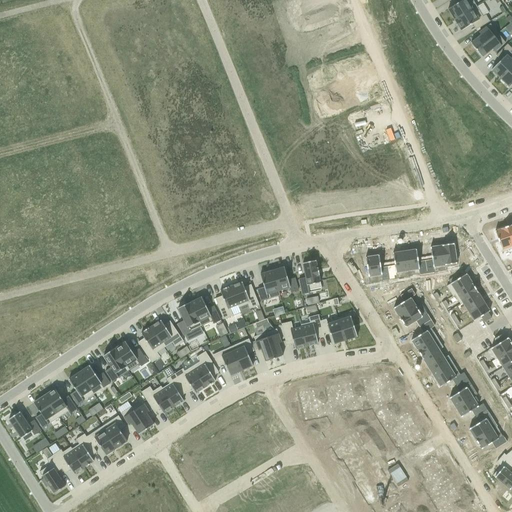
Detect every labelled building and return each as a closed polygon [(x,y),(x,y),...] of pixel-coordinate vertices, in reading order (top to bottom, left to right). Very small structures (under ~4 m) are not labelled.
[(457,0),(459,3),(447,10),(454,21),(476,7),(472,0),(457,0)] [(476,7),(454,21),(460,31),(472,24),(476,30),(489,22),(485,15),(483,17),(476,7)] [(480,36),(470,44),(476,51),(497,34),(490,24),(479,33),(480,36)] [(497,34),(476,51),(481,58),(492,50),(494,52),(505,43),(497,34)] [(500,61),(491,70),(500,79),(511,67),(511,54),(510,52),(511,50),(511,49),(507,45),(495,56),(500,61)] [(511,67),(500,79),(509,88),(511,84),(511,67)] [(501,229),(495,232),(502,253),(511,249),(511,244),(506,227),(500,229),(501,229)] [(442,246),(445,271),(446,271),(446,268),(457,266),(453,244),(442,246)] [(432,260),(425,261),(427,274),(445,271),(442,246),(430,248),(432,260)] [(416,250),(404,252),(408,277),(409,277),(408,276),(420,274),(420,275),(427,274),(425,261),(418,262),(416,250)] [(394,266),(387,267),(389,280),(408,277),(404,252),(392,254),(394,266)] [(378,256),(365,258),(369,283),(389,280),(387,267),(380,268),(378,256)] [(305,278),(298,279),(302,295),(309,294),(309,290),(321,288),(319,276),(317,268),(315,261),(302,264),(305,278)] [(284,267),(272,271),(279,297),(280,297),(279,292),(289,289),(291,294),(298,291),(294,279),(288,281),(284,267)] [(264,288),(257,290),(261,302),(279,297),(272,271),(260,275),(264,288)] [(466,274),(446,287),(452,296),(472,284),(466,274)] [(242,282),(231,287),(239,308),(247,304),(249,309),(259,306),(251,285),(244,288),(242,282)] [(472,284),(452,296),(452,297),(454,295),(460,304),(462,303),(478,293),(472,284)] [(222,296),(215,299),(223,320),(233,316),(230,309),(238,305),(238,308),(239,308),(231,287),(228,288),(228,287),(223,289),(223,290),(220,291),(222,296)] [(400,304),(393,309),(399,318),(421,305),(421,304),(418,306),(412,297),(415,295),(411,289),(400,296),(404,302),(403,302),(400,304)] [(478,293),(462,303),(467,312),(483,302),(478,293)] [(190,303),(189,303),(201,327),(212,321),(213,324),(220,321),(213,306),(207,309),(201,297),(190,303)] [(483,302),(467,312),(474,322),(480,317),(484,323),(491,318),(488,313),(489,312),(483,302)] [(183,321),(177,324),(183,336),(201,327),(189,303),(177,309),(183,321)] [(421,305),(399,318),(400,319),(404,326),(405,328),(416,321),(419,327),(431,320),(421,305)] [(349,314),(338,318),(345,341),(357,337),(349,314)] [(309,323),(301,325),(306,347),(318,344),(316,338),(323,337),(323,334),(320,322),(318,315),(308,318),(309,323)] [(326,320),(320,322),(323,334),(329,332),(333,345),(345,341),(338,318),(337,318),(338,321),(327,324),(326,320)] [(423,333),(411,341),(417,350),(437,338),(431,328),(434,326),(431,320),(419,327),(423,333)] [(160,321),(151,327),(164,348),(172,343),(175,347),(183,342),(170,321),(164,325),(160,321)] [(291,322),(281,324),(286,346),(293,344),(295,350),(306,347),(301,325),(300,325),(301,328),(293,330),(291,322)] [(144,339),(138,343),(151,363),(160,357),(157,353),(164,348),(151,327),(148,329),(148,328),(143,332),(144,332),(141,334),(144,339)] [(276,329),(265,333),(274,359),(282,356),(278,344),(281,343),(276,329)] [(265,333),(253,337),(258,351),(261,350),(265,362),(274,359),(265,333)] [(497,345),(488,350),(494,360),(511,348),(511,345),(510,343),(507,338),(505,340),(501,335),(494,339),(497,345)] [(437,338),(417,350),(423,360),(442,347),(437,338)] [(248,339),(231,347),(241,371),(253,366),(247,354),(254,351),(248,339)] [(114,349),(129,371),(139,364),(141,367),(147,363),(138,349),(133,353),(125,342),(115,349),(114,349)] [(231,347),(213,355),(218,367),(224,364),(230,376),(241,371),(231,347)] [(442,347),(423,360),(428,369),(448,356),(444,358),(439,350),(443,348),(442,347)] [(511,348),(494,360),(495,360),(497,359),(502,368),(511,361),(511,348)] [(114,349),(103,356),(111,368),(105,371),(112,382),(129,371),(114,349)] [(199,362),(192,367),(205,388),(207,386),(208,386),(212,383),(215,381),(212,376),(218,373),(205,352),(196,357),(199,362)] [(448,356),(428,369),(434,378),(454,366),(448,356)] [(511,361),(502,368),(508,377),(511,374),(511,361)] [(89,366),(79,373),(93,395),(110,384),(102,373),(97,377),(89,366)] [(454,366),(434,378),(440,387),(452,380),(456,386),(467,379),(463,373),(460,375),(454,366)] [(183,369),(174,374),(186,393),(192,389),(195,394),(205,388),(192,367),(184,371),(183,369)] [(79,373),(68,380),(76,391),(70,395),(77,405),(93,395),(79,373)] [(161,386),(160,387),(173,408),(183,401),(180,397),(186,393),(174,374),(166,379),(169,384),(162,388),(161,386)] [(381,377),(375,379),(379,398),(391,396),(387,376),(381,377)] [(366,394),(359,395),(362,408),(369,407),(368,401),(379,398),(375,379),(369,380),(363,381),(366,394)] [(459,392),(449,398),(455,408),(472,397),(477,394),(467,379),(456,386),(459,392)] [(350,384),(338,386),(342,406),(354,403),(355,409),(362,408),(359,395),(352,396),(350,384)] [(329,401),(322,402),(325,415),(332,414),(331,408),(342,406),(338,386),(327,388),(329,401)] [(150,387),(141,392),(154,413),(160,409),(163,414),(173,408),(160,387),(153,392),(150,387)] [(54,389),(44,396),(59,418),(68,411),(70,414),(77,410),(68,396),(62,400),(54,389)] [(313,391),(300,394),(304,413),(317,411),(318,417),(325,415),(322,402),(315,404),(313,391)] [(44,396),(34,403),(41,414),(35,418),(42,429),(59,418),(44,396)] [(472,397),(455,408),(461,418),(471,411),(475,417),(486,410),(483,404),(478,407),(472,397)] [(131,407),(146,430),(154,425),(146,414),(149,412),(142,402),(132,409),(131,407)] [(131,407),(121,414),(129,426),(131,424),(139,435),(146,430),(131,407)] [(261,408),(250,415),(256,425),(250,429),(257,440),(263,436),(260,432),(272,425),(261,408)] [(389,408),(378,415),(381,421),(393,414),(389,408)] [(475,425),(468,429),(475,440),(496,426),(486,410),(475,417),(479,423),(478,423),(475,425)] [(20,412),(8,420),(24,443),(41,431),(33,420),(28,424),(20,412)] [(393,414),(381,421),(385,428),(390,425),(396,434),(413,424),(407,414),(396,420),(393,414)] [(118,416),(102,427),(116,449),(127,442),(119,430),(125,427),(118,416)] [(358,416),(350,421),(352,424),(360,420),(358,416)] [(237,420),(226,427),(237,444),(247,437),(251,444),(257,440),(250,429),(244,433),(237,420)] [(340,424),(324,433),(329,442),(345,432),(340,424)] [(413,424),(396,434),(402,444),(411,439),(414,444),(420,441),(417,435),(419,434),(413,424)] [(496,426),(475,440),(481,450),(488,445),(488,446),(491,444),(491,443),(495,449),(507,442),(503,436),(502,436),(496,427),(497,427),(496,426)] [(84,434),(96,453),(93,448),(99,444),(106,456),(116,449),(102,427),(86,437),(84,434)] [(226,427),(216,433),(223,444),(218,448),(225,459),(231,455),(227,450),(237,444),(226,427)] [(345,432),(329,442),(334,450),(350,440),(345,432)] [(70,447),(84,468),(86,467),(91,464),(91,463),(94,461),(90,457),(96,453),(84,434),(76,440),(79,444),(72,449),(70,447)] [(49,445),(45,439),(32,447),(36,453),(49,445)] [(205,440),(194,446),(205,463),(215,457),(219,463),(225,459),(218,448),(212,452),(205,440)] [(350,440),(334,450),(339,458),(358,447),(358,446),(355,448),(350,440)] [(194,446),(184,453),(195,470),(205,463),(194,446)] [(61,450),(52,455),(52,456),(65,474),(71,470),(74,475),(84,468),(70,447),(62,452),(61,450)] [(358,447),(339,458),(340,459),(342,457),(347,465),(363,455),(358,447)] [(269,449),(258,456),(261,462),(266,459),(273,469),(289,458),(283,448),(273,455),(269,449)] [(504,454),(503,454),(511,462),(511,449),(505,456),(504,454)] [(501,466),(492,476),(509,490),(511,486),(511,474),(509,472),(511,468),(511,462),(503,454),(496,462),(501,466)] [(363,455),(347,465),(352,473),(368,464),(363,455)] [(50,465),(39,472),(44,478),(41,480),(46,487),(48,486),(54,494),(65,486),(56,473),(61,469),(65,474),(52,456),(47,460),(50,465)] [(428,466),(421,471),(426,481),(442,471),(436,461),(434,462),(431,457),(425,461),(428,466)] [(289,458),(273,469),(279,479),(274,482),(278,488),(289,481),(285,475),(296,469),(289,458)] [(368,475),(356,483),(362,493),(379,482),(373,473),(379,469),(375,463),(364,470),(368,475)] [(442,471),(426,481),(432,490),(448,480),(442,471)] [(151,477),(141,483),(151,500),(161,494),(151,477)] [(221,479),(210,486),(214,492),(225,485),(221,479)] [(448,480),(432,490),(438,499),(454,489),(448,480)] [(379,482),(362,493),(369,503),(381,496),(384,501),(395,495),(392,489),(385,492),(379,482)] [(141,483),(131,489),(138,502),(132,505),(136,511),(144,511),(141,506),(151,500),(141,483)] [(298,485),(293,488),(295,493),(298,491),(309,509),(320,503),(309,485),(301,489),(298,485)] [(275,489),(271,493),(274,498),(279,495),(275,489)] [(454,489),(438,499),(444,508),(438,511),(449,505),(460,499),(454,489)] [(403,490),(398,493),(401,498),(406,494),(403,490)] [(295,493),(288,497),(296,511),(304,511),(309,509),(298,491),(295,493)] [(384,501),(374,508),(376,511),(386,511),(395,507),(390,498),(395,495),(384,501)] [(296,511),(288,497),(278,504),(282,511),(296,511)] [(119,498),(109,504),(114,511),(136,511),(132,505),(126,509),(119,498)]
